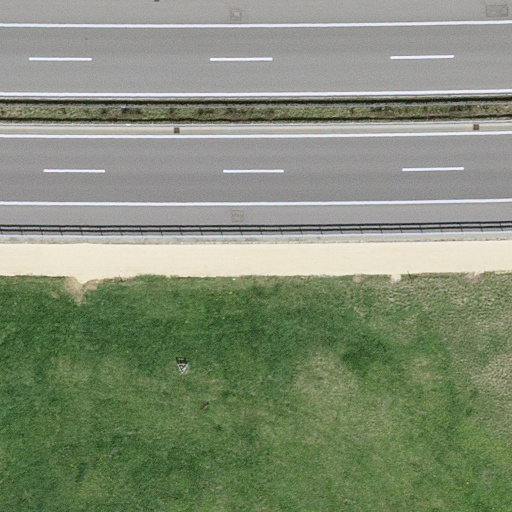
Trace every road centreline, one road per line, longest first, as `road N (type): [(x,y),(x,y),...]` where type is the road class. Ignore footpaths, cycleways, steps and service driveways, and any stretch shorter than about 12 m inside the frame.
road 1 (track): [(0,269),(511,257)]
road 2 (motorway): [(511,55),(0,59)]
road 3 (motorway): [(0,169),(511,166)]
